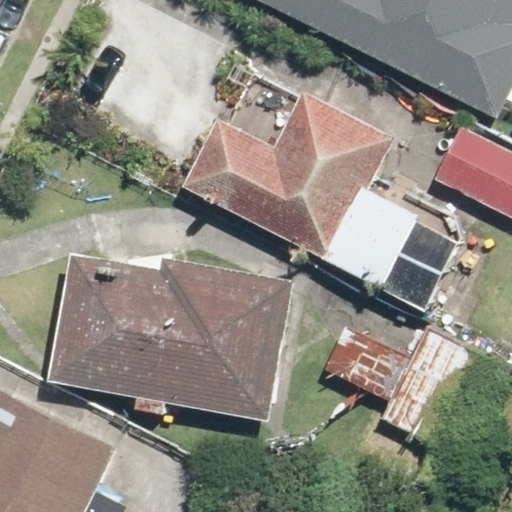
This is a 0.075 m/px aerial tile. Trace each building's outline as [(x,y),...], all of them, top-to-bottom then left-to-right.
[(511,0),(249,0),(248,2),(490,113),(511,65),(511,0)] [(334,258),(395,150),(305,99),(277,150),(215,115),(182,173),(334,258)] [(511,145),(483,128),(449,186),(511,222),(511,145)] [(85,243),(58,381),(282,425),(309,287),(85,243)] [(509,372),(439,331),(390,416),(460,456),(509,372)] [(0,511),(91,511),(122,452),(0,390),(0,511)]
